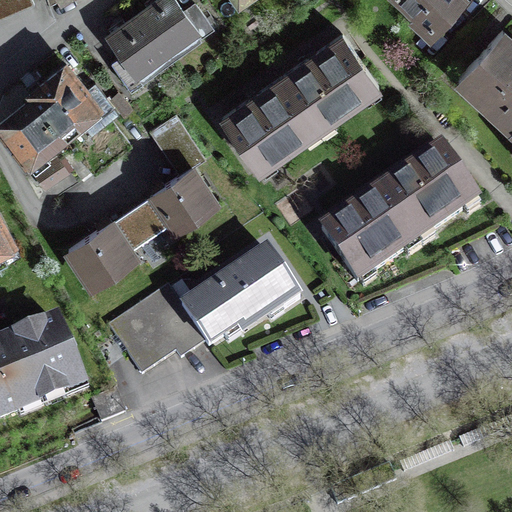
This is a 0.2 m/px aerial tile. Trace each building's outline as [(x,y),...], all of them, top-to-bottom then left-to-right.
[(0,0),(0,18),(35,4),(33,0),(0,0)] [(157,0),(151,5),(140,12),(168,52),(197,31),(201,36),(213,28),(196,5),(184,12),(175,0),(157,0)] [(453,0),(404,0),(432,24),(453,0)] [(138,73),(168,52),(140,12),(122,25),(110,34),(124,55),(113,63),(130,88),(142,79),(138,73)] [(460,75),(511,122),(511,38),(503,29),(460,75)] [(283,75),(319,126),(377,85),(342,34),(313,55),(283,75)] [(78,143),(73,147),(93,172),(131,142),(111,117),(118,112),(95,82),(86,89),(67,64),(29,94),(32,97),(60,133),(66,129),(78,143)] [(319,126),(283,75),(253,96),(224,117),(259,168),(319,126)] [(118,92),(113,96),(125,111),(130,107),(118,92)] [(32,97),(0,122),(0,123),(37,171),(64,153),(73,147),(78,143),(66,129),(60,133),(32,97)] [(175,115),(152,130),(181,173),(192,166),(193,167),(205,159),(175,115)] [(382,190),(417,241),(477,200),(441,149),(412,169),(382,190)] [(45,186),(73,167),(64,153),(37,171),(35,172),(45,186)] [(132,206),(149,231),(170,218),(177,228),(217,202),(193,167),(192,166),(181,173),(132,206)] [(417,241),(382,190),(352,210),(322,231),(358,282),(417,241)] [(132,206),(69,248),(93,285),(136,256),(129,245),(149,231),(132,206)] [(0,248),(13,242),(0,215),(0,248)] [(300,299),(267,250),(183,306),(182,307),(205,341),(209,346),(236,328),(239,332),(279,306),(283,311),(300,299)] [(182,307),(183,306),(169,284),(109,325),(142,374),(176,351),(181,358),(205,341),(182,307)] [(0,416),(0,417),(82,383),(56,322),(0,345),(0,416)] [(116,389),(92,399),(102,421),(125,412),(116,389)] [(511,426),(511,416),(460,438),(463,447),(511,426)] [(454,451),(450,442),(400,462),(404,471),(454,451)] [(396,480),(389,464),(331,488),(338,503),(396,480)]
